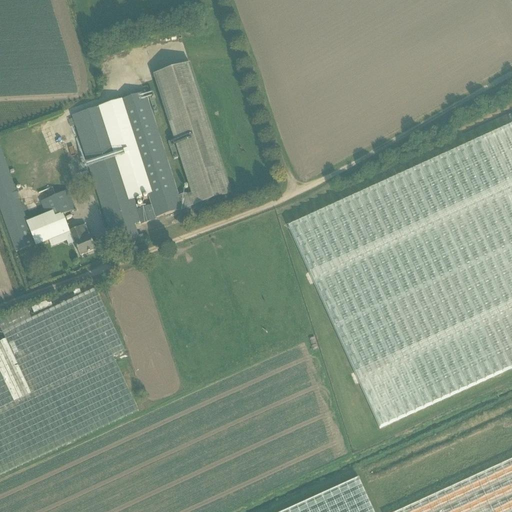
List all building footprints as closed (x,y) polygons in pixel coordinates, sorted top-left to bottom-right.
[(191,198),(177,202),(180,211),(229,196),(189,65),(153,76),(191,198)] [(144,94),(118,102),(148,197),(151,206),(154,219),(180,211),(177,202),(144,94)] [(133,201),(148,197),(118,102),(103,107),(133,201)] [(154,219),(151,206),(136,211),(133,201),(103,107),(72,117),(115,249),(143,240),(142,236),(138,238),(134,226),(141,224),(141,226),(155,221),(154,219)] [(511,127),(410,175),(288,231),(380,432),(511,370),(511,127)] [(36,245),(30,229),(27,223),(0,145),(0,210),(16,253),(36,245)] [(36,245),(65,234),(59,217),(30,229),(36,245)] [(71,233),(80,257),(95,251),(89,238),(85,227),(79,229),(71,233)] [(0,476),(138,412),(112,357),(124,352),(95,290),(1,333),(5,341),(0,342),(0,476)] [(511,511),(511,457),(392,511),(511,511)] [(373,511),(358,479),(285,511),(373,511)]
